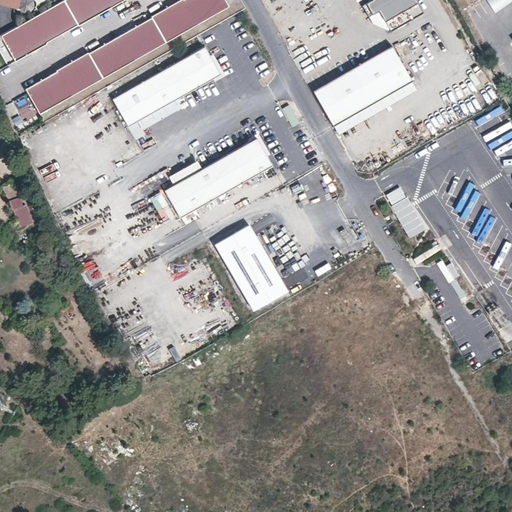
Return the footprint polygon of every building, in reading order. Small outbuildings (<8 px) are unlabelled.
[(0,0),(0,5),(20,12),(22,0),(0,0)] [(81,23),(67,0),(65,0),(51,8),(65,32),(81,23)] [(97,15),(88,0),(67,0),(81,23),(81,24),(97,15)] [(113,6),(109,0),(88,0),(97,15),(113,6)] [(200,22),(187,0),(179,0),(170,5),(184,31),(200,22)] [(216,13),(208,0),(187,0),(200,22),(216,13)] [(231,4),(229,0),(208,0),(216,13),(231,4)] [(423,12),(415,0),(368,0),(361,4),(368,16),(378,10),(390,31),(423,12)] [(511,0),(486,0),(496,13),(511,2),(511,0)] [(184,31),(170,5),(154,14),(155,16),(169,40),(184,31)] [(65,32),(51,8),(36,17),(49,41),(65,32)] [(169,40),(155,16),(139,25),(153,49),(169,40)] [(49,41),(36,17),(20,26),(34,51),(50,42),(49,41)] [(153,49),(139,25),(123,33),(137,58),(153,49)] [(34,51),(20,26),(4,35),(18,60),(34,51)] [(137,58),(123,33),(107,42),(121,67),(137,58)] [(0,42),(0,47),(5,61),(11,59),(4,41),(0,42)] [(121,67),(107,42),(92,52),(106,76),(121,67)] [(412,80),(392,45),(386,48),(313,89),(333,124),(412,80)] [(203,47),(113,97),(126,122),(216,72),(203,47)] [(106,76),(92,52),(91,50),(75,59),(90,85),(106,76)] [(90,85),(75,59),(59,69),(60,70),(74,94),(90,85)] [(74,94),(60,70),(44,78),(58,103),(74,94)] [(58,103),(44,78),(29,87),(43,112),(58,103)] [(338,133),(417,88),(412,80),(333,124),(338,133)] [(30,115),(37,113),(33,100),(26,102),(30,115)] [(290,103),(282,108),(292,126),(300,122),(290,103)] [(254,139),(164,190),(180,218),(269,167),(254,139)] [(14,183),(3,186),(12,210),(22,206),(14,183)] [(151,194),(163,223),(175,218),(163,189),(151,194)] [(406,198),(390,207),(409,240),(425,230),(406,198)] [(456,274),(450,261),(441,265),(446,278),(456,274)] [(345,318),(360,316),(357,300),(342,303),(345,318)] [(194,321),(206,314),(203,308),(191,315),(194,321)] [(210,322),(215,335),(235,328),(231,315),(210,322)] [(207,328),(169,346),(175,360),(214,341),(207,328)]
